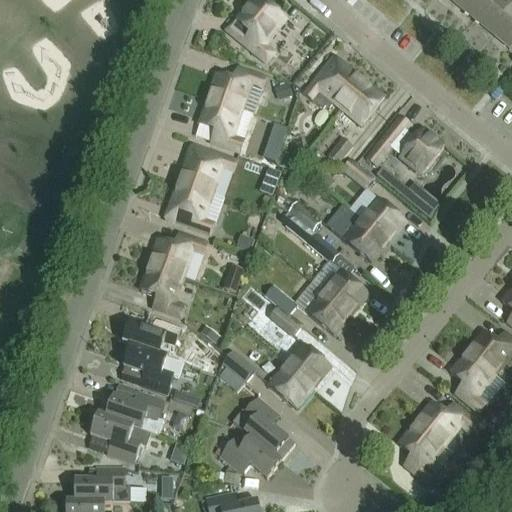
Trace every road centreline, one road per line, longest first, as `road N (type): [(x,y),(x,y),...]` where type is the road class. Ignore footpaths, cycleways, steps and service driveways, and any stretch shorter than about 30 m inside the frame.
road 1 (unclassified): [(187,0),(11,511)]
road 2 (residential): [(350,503),(347,459),(356,421),(511,229)]
road 3 (residential): [(316,0),(511,164)]
